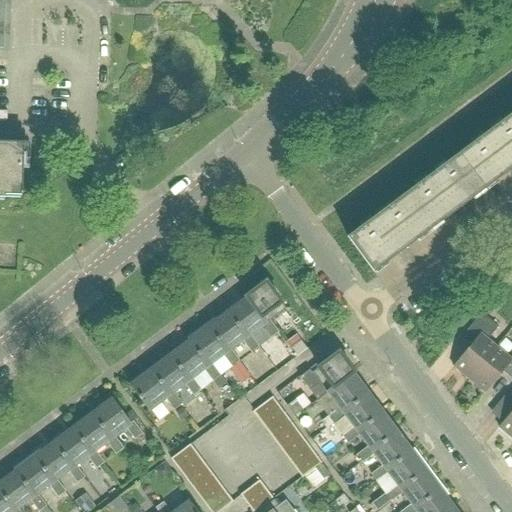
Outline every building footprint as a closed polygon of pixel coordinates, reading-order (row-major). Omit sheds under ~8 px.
[(511,113),(459,153),(486,189),(511,169),(511,113)] [(0,192),(22,193),(24,147),(0,146),(0,192)] [(404,195),(430,231),(486,189),(459,153),(404,195)] [(374,273),(430,231),(404,195),(347,237),(374,273)] [(269,320),(270,321),(286,310),(266,282),(246,297),(265,323),(269,320)] [(246,297),(227,312),(246,338),(250,335),(250,336),(261,327),(270,339),(274,345),(282,340),(278,334),(279,333),(270,321),(269,320),(265,323),(246,297)] [(259,348),(250,336),(250,335),(246,338),(227,312),(207,326),(227,352),(230,350),(231,350),(242,342),(251,353),(259,348)] [(469,380),(496,347),(488,339),(498,326),(481,313),(461,337),(470,345),(453,366),(469,380)] [(207,326),(188,341),(207,367),(211,364),(212,364),(223,356),(232,368),(241,381),(248,375),(239,362),(240,362),(231,350),(230,350),(227,352),(207,326)] [(307,349),(300,340),(290,348),(297,356),(307,349)] [(225,383),(212,364),(211,364),(207,367),(188,341),(168,355),(188,381),(192,378),(192,379),(204,371),(217,389),(225,383)] [(511,359),(496,347),(469,380),(485,393),(503,372),(511,379),(511,359)] [(312,373),(327,392),(353,372),(339,353),(312,373)] [(168,355),(149,370),(169,396),(173,393),(173,394),(184,385),(198,404),(206,398),(201,391),(192,379),(192,378),(188,381),(168,355)] [(149,370),(129,385),(149,411),(165,399),(174,411),(182,405),(173,394),(173,393),(169,396),(149,370)] [(327,392),(339,408),(327,417),(334,425),(345,416),(346,416),(342,411),(368,391),(353,372),(327,392)] [(295,416),(317,399),(307,387),(294,398),(295,399),(286,406),(295,416)] [(382,411),(368,391),(342,411),(346,416),(345,416),(353,428),(342,436),(348,444),(359,435),(360,435),(356,430),(382,411)] [(511,438),(511,391),(507,398),(511,402),(511,411),(499,427),(511,438)] [(133,422),(130,424),(111,398),(92,413),(111,439),(114,437),(126,429),(135,441),(143,435),(133,422)] [(273,399),(255,413),(253,414),(260,423),(279,408),(273,399)] [(260,423),(267,432),(287,417),(279,408),(260,423)] [(397,430),(382,411),(356,430),(360,435),(359,435),(368,447),(356,455),(362,463),(374,455),(374,454),(371,450),(397,430)] [(111,439),(92,413),(72,428),(92,454),(95,451),(95,452),(107,443),(115,455),(123,449),(114,437),(111,439)] [(287,417),(267,432),(274,441),(294,427),(287,417)] [(274,441),(281,451),(301,436),(294,427),(274,441)] [(92,454),(72,428),(53,442),(72,468),(76,466),(87,458),(96,469),(104,464),(95,452),(95,451),(92,454)] [(376,483),(388,474),(389,473),(385,469),(411,450),(397,430),(371,450),(374,454),(374,455),(382,466),(371,475),(376,483)] [(301,436),(281,451),(288,460),(308,446),(301,436)] [(72,468),(53,442),(34,457),(53,483),(57,480),(57,481),(68,472),(77,484),(85,478),(76,466),(72,468)] [(197,455),(191,448),(190,445),(170,460),(178,469),(197,455)] [(288,460),(295,470),(315,455),(308,446),(288,460)] [(426,469),(411,450),(385,469),(389,473),(388,474),(396,485),(372,504),(378,511),(402,493),(403,493),(400,488),(426,469)] [(197,455),(178,469),(185,479),(204,464),(197,455)] [(322,465),(315,455),(295,470),(303,479),(316,469),(322,465)] [(53,483),(34,457),(14,471),(34,497),(37,494),(38,495),(49,487),(58,498),(66,492),(57,481),(57,480),(53,483)] [(211,474),(204,464),(185,479),(192,488),(211,474)] [(329,475),(322,465),(316,469),(323,479),(329,475)] [(417,511),(414,508),(440,488),(426,469),(400,488),(403,493),(402,493),(411,505),(401,511),(417,511)] [(34,497),(14,471),(0,481),(0,492),(14,511),(18,509),(30,501),(38,511),(50,511),(38,495),(37,494),(34,497)] [(218,483),(211,474),(192,488),(199,498),(218,483)] [(264,507),(273,500),(259,481),(250,488),(264,507)] [(225,492),(218,483),(199,498),(206,507),(225,492)] [(251,511),(257,511),(264,507),(250,488),(240,495),(253,511),(251,511)] [(449,511),(455,508),(440,488),(414,508),(417,511),(449,511)] [(20,511),(18,509),(14,511),(0,492),(0,511),(20,511)] [(206,507),(210,511),(219,511),(233,502),(225,492),(206,507)] [(294,511),(286,500),(278,506),(274,500),(273,500),(264,507),(257,511),(294,511)] [(196,511),(188,501),(172,511),(170,511),(163,503),(155,508),(157,511),(196,511)]
